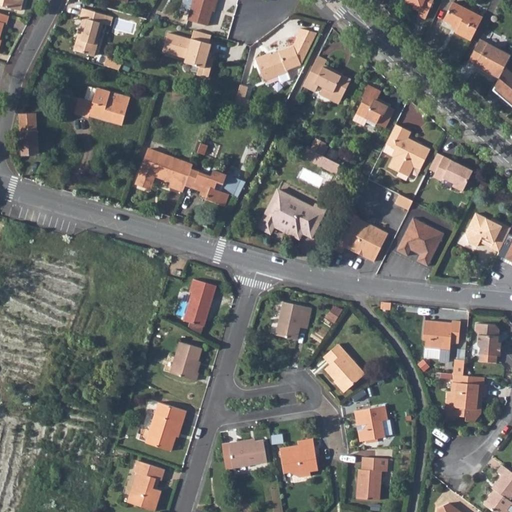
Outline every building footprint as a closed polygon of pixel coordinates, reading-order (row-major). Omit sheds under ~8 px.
[(0,0),(0,4),(18,10),(20,0),(0,0)] [(188,11),(186,19),(206,25),(213,0),(182,0),(180,8),(188,11)] [(405,0),(405,1),(420,8),(417,15),(425,19),(433,0),(405,0)] [(455,33),(471,40),(482,17),(452,3),(443,21),(458,28),(455,33)] [(76,37),(73,48),(93,54),(103,22),(110,24),(112,15),(105,13),(82,7),(80,15),(83,16),(78,32),(79,32),(78,38),(76,37)] [(136,32),(138,20),(116,18),(115,30),(136,32)] [(264,53),(254,58),(263,81),(288,71),(287,69),(300,64),(316,32),(299,27),(294,35),(297,36),(292,45),(266,56),(264,53)] [(193,29),(190,37),(207,42),(210,34),(193,29)] [(207,42),(190,37),(190,39),(166,32),(161,50),(184,57),(183,61),(191,64),(197,65),(195,72),(195,73),(206,77),(211,58),(206,56),(210,43),(207,42)] [(469,60),(500,76),(511,54),(480,38),(469,60)] [(319,54),(304,85),(315,91),(319,83),(324,85),(326,90),(333,93),(335,90),(343,95),(352,78),(343,74),(342,75),(336,72),(337,69),(325,63),(328,59),(319,54)] [(511,71),(505,66),(493,89),(511,105),(511,71)] [(238,83),(232,102),(244,106),(246,98),(243,97),(246,86),(238,83)] [(364,97),(356,112),(368,118),(385,127),(395,107),(383,101),(384,99),(378,96),(381,90),(368,83),(362,95),(364,97)] [(339,103),(343,95),(335,90),(333,93),(326,90),(324,85),(320,93),(339,103)] [(68,95),(65,106),(74,109),(73,113),(87,117),(87,115),(120,125),(128,97),(96,87),(91,102),(68,95)] [(36,112),(18,113),(21,153),(39,152),(37,133),(36,112)] [(368,118),(356,112),(351,123),(362,129),(368,118)] [(395,124),(384,144),(393,148),(390,155),(392,156),(387,167),(397,172),(399,169),(408,173),(411,166),(419,169),(429,148),(421,144),(420,146),(415,143),(416,141),(407,136),(410,131),(395,124)] [(200,142),(197,151),(204,154),(207,145),(200,142)] [(306,147),(302,157),(318,165),(323,155),(306,147)] [(171,186),(183,190),(185,185),(191,168),(192,165),(146,149),(140,170),(141,170),(136,184),(150,189),(154,175),(172,181),(171,186)] [(437,151),(429,167),(436,170),(444,154),(437,151)] [(444,154),(436,170),(443,174),(442,176),(453,181),(451,184),(462,190),(473,169),(444,154)] [(323,155),(318,165),(335,174),(340,164),(323,155)] [(234,195),(240,178),(227,173),(213,169),(212,174),(191,168),(185,185),(208,193),(207,198),(226,205),(230,193),(234,195)] [(245,180),(240,178),(234,195),(237,196),(245,180)] [(277,189),(260,219),(260,221),(260,223),(261,225),(263,227),(266,228),(269,228),(272,226),(274,222),(280,225),(280,224),(286,227),(285,228),(286,229),(299,204),(289,199),(291,196),(277,189)] [(399,193),(394,202),(408,209),(412,200),(399,193)] [(299,204),(286,229),(300,235),(300,236),(302,232),(311,236),(325,208),(318,205),(316,208),(300,201),(299,204)] [(490,246),(498,250),(508,229),(501,225),(502,222),(491,217),(490,219),(475,211),(464,232),(467,240),(476,245),(480,237),(491,243),(490,246)] [(350,212),(332,247),(341,252),(344,246),(373,261),(388,233),(358,218),(359,216),(350,212)] [(412,216),(396,249),(406,255),(411,245),(420,249),(416,259),(427,265),(443,232),(412,216)] [(511,240),(503,258),(511,262),(511,240)] [(189,292),(181,319),(201,325),(213,284),(191,278),(187,291),(189,292)] [(296,340),(299,327),(302,313),(309,314),(310,308),(283,303),(276,335),(296,340)] [(334,305),(329,319),(338,321),(342,308),(334,305)] [(418,317),(416,334),(420,335),(419,343),(446,345),(446,337),(454,338),(456,317),(447,317),(447,320),(418,317)] [(472,322),(471,330),(475,336),(474,345),(476,348),(474,360),(493,362),(494,354),(498,353),(499,341),(496,341),(497,330),(491,324),(472,322)] [(177,339),(168,370),(191,378),(194,370),(190,369),(197,345),(177,339)] [(338,345),(324,358),(330,365),(326,369),(337,381),(338,380),(347,390),(362,377),(341,353),(343,351),(338,345)] [(451,357),(449,372),(458,373),(459,357),(451,357)] [(448,372),(435,370),(433,380),(441,380),(440,389),(443,389),(446,390),(448,379),(481,381),(482,375),(458,373),(449,372),(448,372)] [(446,390),(443,389),(441,406),(452,406),(451,415),(460,415),(460,418),(466,418),(469,416),(475,411),(476,401),(473,401),(473,393),(482,393),(483,382),(481,381),(448,379),(446,390)] [(155,400),(143,441),(168,449),(176,422),(179,423),(183,408),(155,400)] [(384,405),(354,410),(356,425),(362,424),(363,430),(357,431),(359,440),(383,437),(381,420),(386,420),(384,405)] [(298,445),(280,448),(284,473),(290,472),(299,477),(311,475),(310,469),(317,468),(316,462),(310,459),(310,453),(315,452),(312,438),(297,440),(298,445)] [(239,442),(223,444),(226,469),(267,464),(263,441),(239,445),(239,442)] [(357,468),(355,495),(379,496),(381,469),(385,469),(385,458),(363,456),(362,468),(357,468)] [(134,470),(125,501),(152,509),(158,488),(153,486),(156,477),(159,478),(162,468),(135,460),(132,470),(134,470)] [(511,491),(511,474),(499,464),(495,468),(500,472),(495,479),(498,482),(483,501),(495,511),(511,511),(511,499),(508,497),(511,491)] [(461,511),(447,501),(435,507),(434,511),(461,511)]
